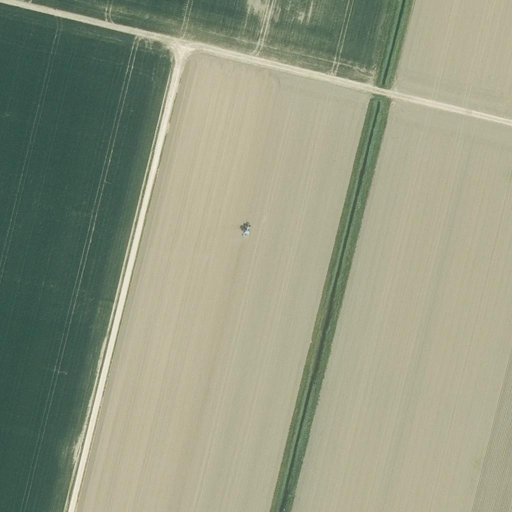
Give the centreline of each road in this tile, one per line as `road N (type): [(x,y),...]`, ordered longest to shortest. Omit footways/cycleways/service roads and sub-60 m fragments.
road 1 (track): [(511,122),(0,0)]
road 2 (track): [(71,511),(182,43)]
